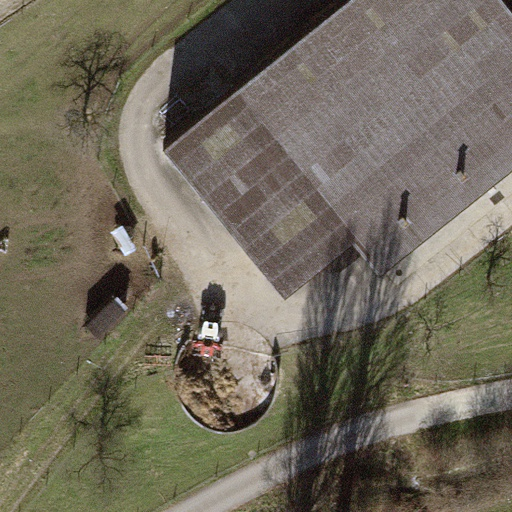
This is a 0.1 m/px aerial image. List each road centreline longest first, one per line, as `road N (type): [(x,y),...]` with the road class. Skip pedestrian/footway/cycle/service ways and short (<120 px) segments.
road 1 (unknown): [(281,0),(150,125),(140,154),(151,202),(212,297),(239,320),(274,328),(331,317),(379,298),(511,206)]
road 2 (track): [(184,511),(357,433),(511,394)]
